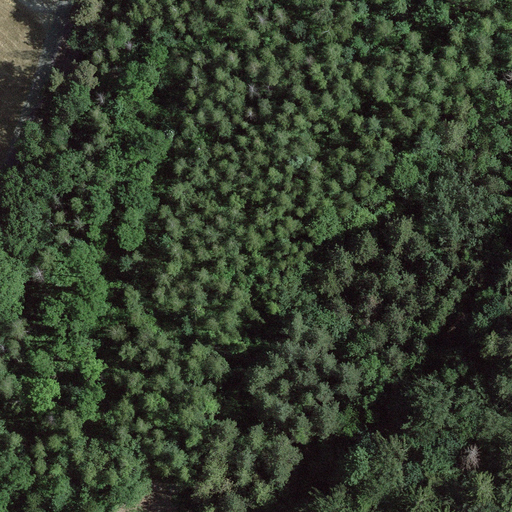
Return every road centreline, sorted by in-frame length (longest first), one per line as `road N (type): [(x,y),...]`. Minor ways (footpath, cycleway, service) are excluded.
road 1 (track): [(318,511),(511,259)]
road 2 (unclassified): [(70,0),(0,192)]
